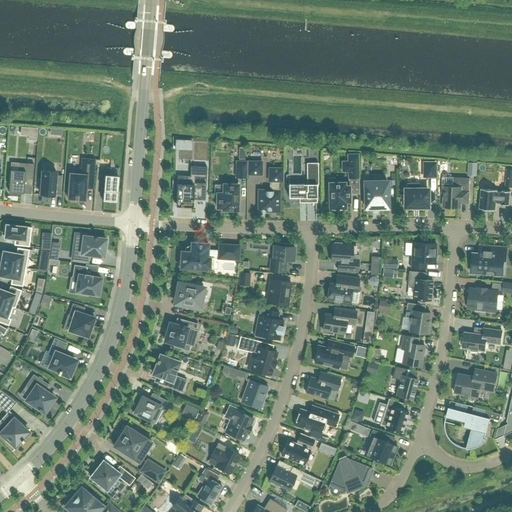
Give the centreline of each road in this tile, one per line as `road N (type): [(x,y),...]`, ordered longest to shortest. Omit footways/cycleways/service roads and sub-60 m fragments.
road 1 (residential): [(224,511),(282,401),(299,338),(311,229)]
road 2 (unclassified): [(131,223),(108,348),(70,420),(20,478)]
road 3 (unclassified): [(151,0),(131,223)]
road 4 (residential): [(417,438),(445,321),(451,227)]
road 5 (residential): [(131,223),(311,229)]
road 6 (residential): [(311,229),(451,227)]
road 7 (residential): [(0,211),(131,223)]
